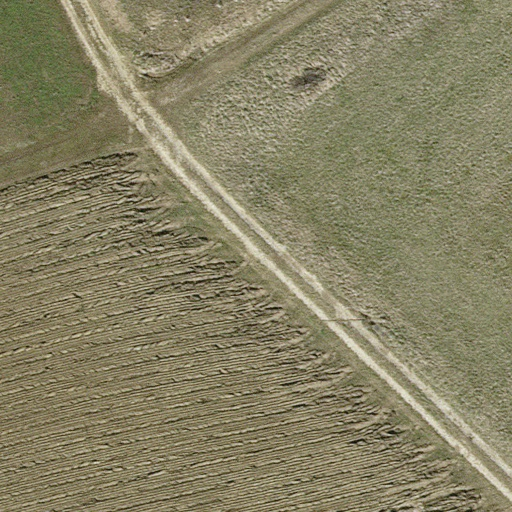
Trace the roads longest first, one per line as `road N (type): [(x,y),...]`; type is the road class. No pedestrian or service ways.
road 1 (track): [(78,0),(141,112),(236,218),(511,483)]
road 2 (track): [(315,0),(141,112)]
road 3 (track): [(0,159),(141,112)]
